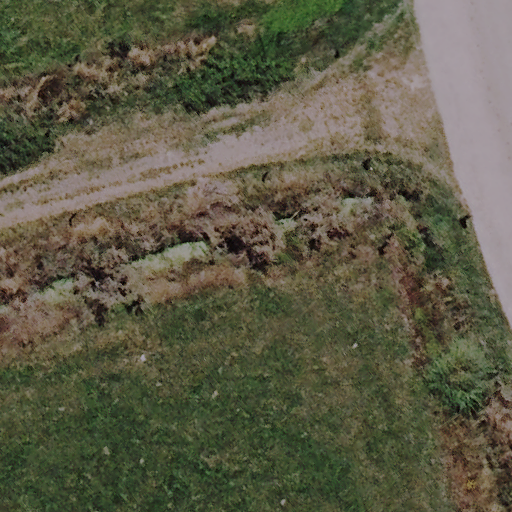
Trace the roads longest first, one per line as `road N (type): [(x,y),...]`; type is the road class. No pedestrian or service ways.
road 1 (track): [(0,218),(487,96)]
road 2 (track): [(511,192),(462,0)]
